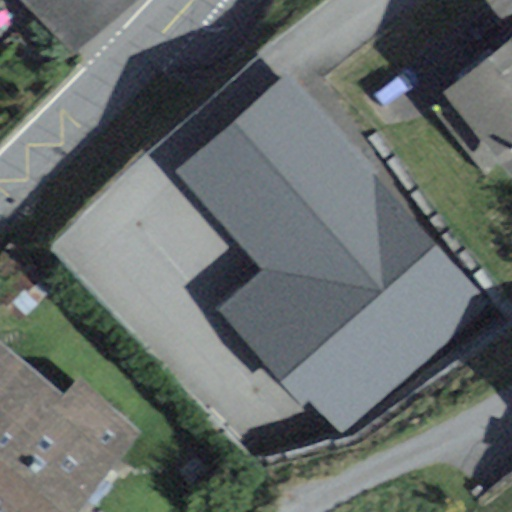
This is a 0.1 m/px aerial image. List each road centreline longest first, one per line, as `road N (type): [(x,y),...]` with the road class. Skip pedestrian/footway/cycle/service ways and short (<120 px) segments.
road 1 (tertiary): [(0,176),(174,0)]
road 2 (residential): [(310,511),(383,467),(458,439),(511,399)]
